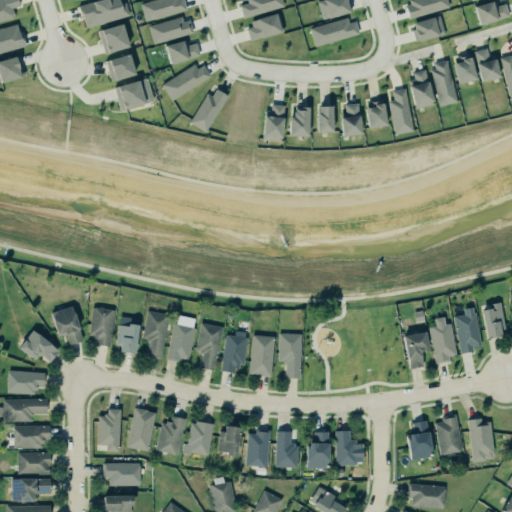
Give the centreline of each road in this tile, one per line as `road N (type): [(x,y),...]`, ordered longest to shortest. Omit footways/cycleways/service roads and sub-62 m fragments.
road 1 (residential): [(76,379),(136,381),(271,408),(376,404),(506,380)]
road 2 (residential): [(375,0),(386,46),(364,71),(272,73),(233,62)]
road 3 (residential): [(77,511),(76,379)]
